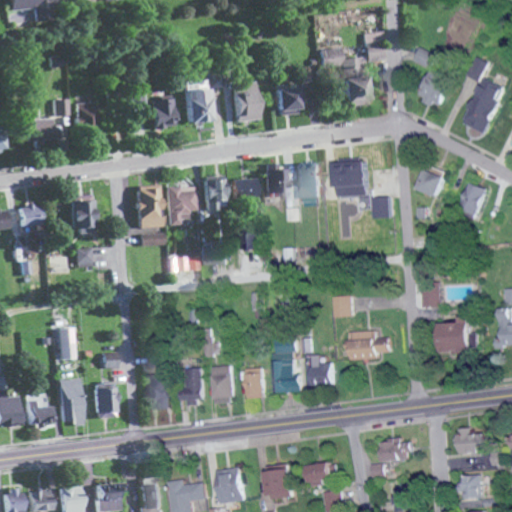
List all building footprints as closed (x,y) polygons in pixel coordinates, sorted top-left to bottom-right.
[(6,0),(8,11),(52,9),(51,0),(6,0)] [(366,61),(384,58),(379,31),(361,34),(366,61)] [(318,49),(320,67),(337,65),(343,105),(366,102),(359,55),(341,58),(339,46),(318,49)] [(438,54),(420,46),(415,59),(432,67),(438,54)] [(47,55),(47,66),(61,65),(61,54),(47,55)] [(480,79),(489,61),(478,55),(468,73),(480,79)] [(436,101),(442,104),(452,76),(431,69),(421,97),(436,102),(436,101)] [(206,87),(220,87),(220,72),(206,73),(206,87)] [(234,121),(258,119),(253,80),(241,82),(242,92),(237,92),(238,101),(232,102),(234,121)] [(296,112),(295,101),(302,100),(299,83),(272,87),(276,114),(296,112)] [(129,102),(142,103),(143,86),(129,86),(129,102)] [(66,98),(51,98),(51,116),(67,115),(66,98)] [(150,127),(172,126),(171,98),(149,98),(150,127)] [(76,105),(80,140),(98,138),(94,103),(76,105)] [(21,105),(20,137),(53,139),(53,127),(47,126),(48,117),(34,117),(34,105),(21,105)] [(336,195),(369,194),(368,159),(335,161),(336,195)] [(295,162),(296,197),(305,197),(306,205),(320,205),(319,161),(295,162)] [(446,174),(426,167),(419,187),(439,195),(446,174)] [(263,169),(264,192),(275,191),(275,195),(286,195),(285,168),(263,169)] [(202,178),(203,210),(223,209),(222,178),(202,178)] [(255,197),(255,178),(231,179),(231,198),(255,197)] [(487,185),(470,181),(462,210),(480,215),(487,185)] [(137,227),(162,226),(161,215),(160,215),(158,186),(135,187),(137,227)] [(165,187),(167,224),(179,224),(179,218),(187,218),(187,209),(194,209),(193,186),(165,187)] [(373,196),(374,216),(391,216),(391,196),(373,196)] [(91,199),(70,199),(70,233),(92,232),(91,199)] [(21,230),(42,226),(38,204),(17,209),(21,230)] [(259,230),(241,231),(242,252),(260,252),(259,230)] [(139,233),(140,244),(164,244),(163,232),(139,233)] [(75,248),(76,266),(96,266),(95,247),(75,248)] [(201,247),(201,264),(227,264),(226,247),(201,247)] [(199,255),(168,256),(168,270),(199,269),(199,255)] [(441,305),(441,281),(423,281),(423,305),(441,305)] [(467,289),(447,290),(448,301),(468,300),(467,289)] [(354,315),(353,294),(334,295),(335,316),(354,315)] [(511,344),(511,311),(501,312),(502,337),(496,337),(496,345),(511,344)] [(471,315),(460,316),(460,321),(442,321),(443,351),(472,350),(471,315)] [(275,392),(303,390),(302,374),(297,374),(294,320),(281,321),(282,338),(277,338),(278,360),(273,360),(275,392)] [(58,358),(73,357),(72,327),(58,327),(58,358)] [(351,330),(352,358),(379,358),(378,351),(391,351),(390,337),(378,337),(377,329),(351,330)] [(168,407),(167,351),(148,351),(149,408),(168,407)] [(103,367),(117,367),(116,352),(102,353),(103,367)] [(313,385),(332,384),(332,354),(312,354),(313,385)] [(213,366),(215,403),(234,402),(233,365),(213,366)] [(184,403),(203,402),(202,367),(183,368),(184,403)] [(264,369),(247,369),(247,397),(265,397),(264,369)] [(79,421),(78,378),(57,379),(58,421),(79,421)] [(92,386),(92,417),(114,416),(113,386),(92,386)] [(0,389),(0,425),(17,425),(15,395),(3,396),(3,390),(0,389)] [(33,406),(33,395),(24,395),(25,425),(39,425),(39,422),(51,422),(50,405),(33,406)] [(488,451),(488,432),(473,432),(473,426),(460,426),(461,452),(488,451)] [(383,440),(383,463),(374,463),(374,476),(388,475),(387,459),(412,459),(412,441),(403,441),(403,439),(383,440)] [(310,464),(311,484),(334,483),(333,462),(310,464)] [(245,500),(241,466),(217,469),(221,503),(245,500)] [(271,499),(294,495),(289,466),(267,470),(271,499)] [(468,497),(486,497),(486,474),(467,474),(468,497)] [(138,511),(161,511),(159,477),(136,478),(138,511)] [(174,511),(194,511),(193,499),(208,498),(206,481),(187,483),(187,479),(171,480),(174,511)] [(94,511),(117,511),(116,491),(120,491),(120,482),(94,483),(94,511)] [(58,511),(79,511),(76,485),(55,488),(58,511)] [(413,511),(412,486),(396,487),(397,511),(413,511)] [(343,511),(343,488),(327,489),(327,511),(343,511)] [(0,511),(19,511),(19,490),(0,489),(0,511)] [(26,511),(47,511),(47,490),(26,491),(26,511)]
